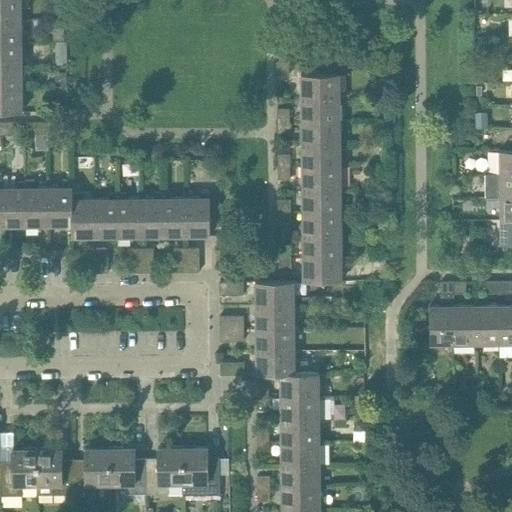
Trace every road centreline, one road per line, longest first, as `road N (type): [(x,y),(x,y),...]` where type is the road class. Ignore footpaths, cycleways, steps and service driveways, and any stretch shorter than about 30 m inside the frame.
road 1 (residential): [(0,367),(196,363),(195,293)]
road 2 (residential): [(195,293),(0,296)]
